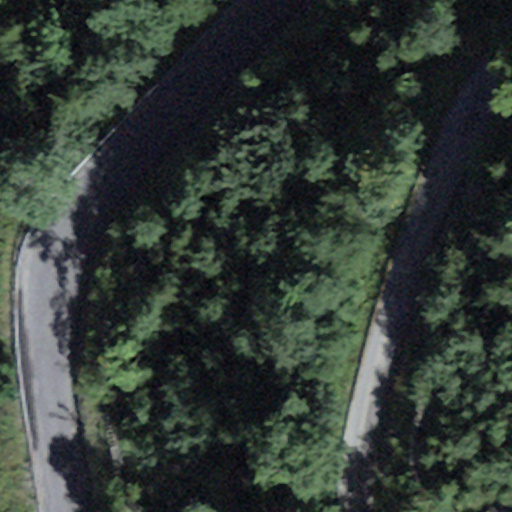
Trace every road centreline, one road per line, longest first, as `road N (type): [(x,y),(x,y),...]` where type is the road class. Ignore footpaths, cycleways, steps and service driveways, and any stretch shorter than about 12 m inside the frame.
road 1 (unclassified): [(63,511),(46,387),(47,293),(67,229),(263,0)]
road 2 (unclassified): [(352,511),(371,375),(421,211),(469,105),(511,42)]
